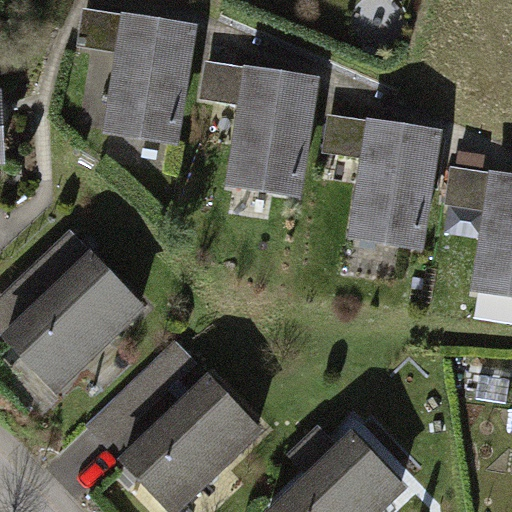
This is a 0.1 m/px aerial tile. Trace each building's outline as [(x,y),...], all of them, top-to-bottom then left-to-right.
[(110,71),(94,161),(172,174),(196,38),(79,18),(71,64),(110,71)] [(231,128),(216,218),(294,231),(317,96),(201,75),(193,121),(231,128)] [(357,174),(342,264),(420,278),(443,142),(327,122),(319,168),(357,174)] [(477,223),(460,316),(511,325),(511,187),(452,177),(445,217),(477,223)] [(0,377),(41,421),(151,318),(98,261),(89,269),(68,247),(0,310),(0,377)] [(147,419),(205,364),(183,341),(93,426),(125,460),(157,429),(147,419)] [(214,386),(108,483),(134,511),(186,511),(264,442),(214,386)] [(304,493),(283,511),(384,511),(403,495),(356,444),(335,463),(314,441),(283,470),(304,493)]
